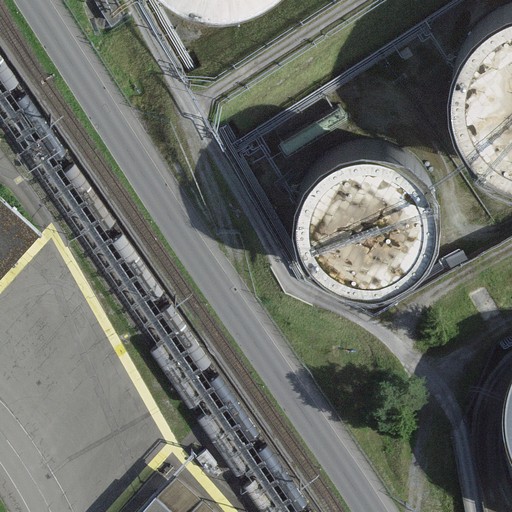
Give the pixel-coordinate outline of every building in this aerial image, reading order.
[(213,21),(242,21),(265,15),(286,4),(289,0),(167,0),(169,2),(193,15),(213,21)] [(511,9),(501,14),(480,30),(461,54),(451,86),(451,121),(461,147),(474,166),(489,179),(511,192),(511,9)] [(410,276),(437,235),(427,186),(386,159),(337,170),(310,211),(320,259),(362,286),(410,276)] [(0,268),(41,219),(0,184),(0,268)] [(128,511),(182,511),(153,485),(128,511)]
